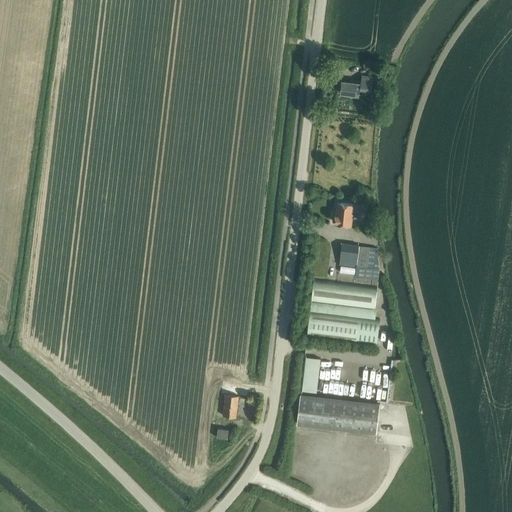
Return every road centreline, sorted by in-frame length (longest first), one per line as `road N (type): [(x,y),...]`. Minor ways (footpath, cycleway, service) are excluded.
road 1 (unclassified): [(221,511),(251,477),(275,409),(322,0)]
road 2 (unclassified): [(157,511),(0,367)]
